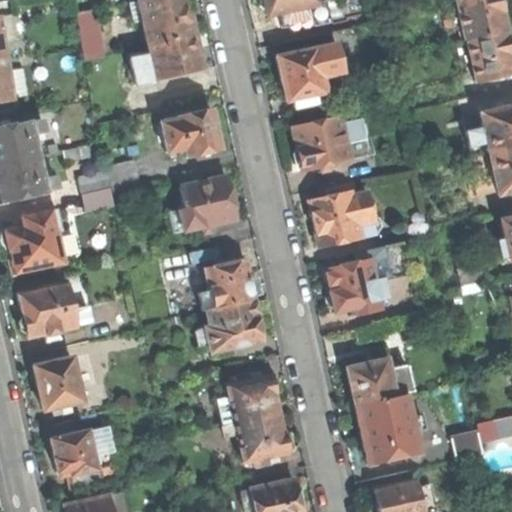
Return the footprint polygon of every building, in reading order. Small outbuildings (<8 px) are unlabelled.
[(187,0),(135,0),(129,1),(133,21),(142,19),(148,46),(195,35),(189,5),(187,0)] [(278,13),(281,29),(310,21),(312,29),(329,25),(324,2),(313,4),(312,0),(256,0),(257,3),(258,6),(264,10),(265,16),(278,13)] [(455,0),(463,34),(450,37),(452,44),(467,41),(504,32),(499,10),(501,10),(498,0),(455,0)] [(77,13),(85,60),(105,55),(96,9),(77,13)] [(511,65),(510,58),(504,32),(467,41),(476,83),(511,74),(511,65)] [(200,57),(195,35),(148,46),(150,53),(129,58),(134,84),(203,69),(200,57)] [(302,98),(304,105),(314,103),(312,96),(324,93),(320,79),(342,74),(335,44),(275,58),(280,82),(285,102),(302,98)] [(0,102),(13,100),(6,58),(0,58),(0,102)] [(511,105),(479,113),(482,129),(466,132),(465,127),(432,135),(439,164),(472,156),(469,144),(485,141),(488,153),(511,147),(511,105)] [(216,129),(211,108),(178,115),(178,116),(160,120),(168,153),(186,149),(188,157),(220,149),(216,129)] [(319,167),(321,173),(330,171),(329,165),(359,157),(352,128),(346,129),(349,142),(344,143),(338,118),(292,129),(296,150),(293,154),(294,160),(295,165),(300,167),(301,171),(319,167)] [(0,165),(37,157),(32,136),(44,133),(42,121),(30,123),(29,123),(11,126),(9,125),(0,127),(0,165)] [(0,202),(45,192),(44,190),(57,188),(54,175),(41,178),(39,167),(103,154),(101,142),(37,157),(0,165),(0,202)] [(511,147),(488,153),(488,155),(468,159),(476,198),(497,193),(497,194),(511,191),(511,147)] [(387,170),(416,163),(413,149),(383,155),(387,170)] [(106,166),(107,172),(110,187),(112,193),(139,186),(133,161),(106,166)] [(78,178),(82,194),(84,193),(109,187),(110,187),(107,172),(78,178)] [(231,195),(227,177),(181,187),(186,208),(170,212),(175,233),(203,227),(204,235),(214,232),(213,227),(218,226),(218,224),(236,219),(231,195)] [(114,206),(109,187),(84,193),(88,212),(114,206)] [(314,227),(318,248),(360,238),(357,225),(373,221),(373,220),(367,193),(350,197),(349,192),(337,195),(335,188),(326,190),(327,197),(308,202),(314,227)] [(9,258),(13,274),(64,262),(57,231),(62,230),(57,208),(12,218),(14,227),(2,230),(0,232),(0,245),(5,249),(7,249),(9,258)] [(511,217),(500,220),(504,236),(498,237),(501,255),(508,254),(509,260),(511,259),(511,217)] [(379,219),(373,220),(373,221),(357,225),(360,238),(375,235),(381,227),(379,219)] [(353,308),(355,316),(379,310),(378,302),(388,300),(384,282),(410,276),(403,244),(366,252),(368,260),(323,270),(329,296),(332,313),(353,308)] [(247,270),(245,259),(201,268),(206,290),(194,293),(198,311),(202,310),(253,299),(252,295),(254,294),(257,289),(255,281),(251,277),(249,278),(247,270)] [(464,285),(490,279),(486,263),(460,269),(464,285)] [(46,333),(46,336),(60,333),(59,330),(77,326),(77,324),(92,321),(89,305),(73,309),(67,280),(17,292),(21,308),(22,316),(19,322),(20,329),(24,332),(26,333),(27,337),(46,333)] [(259,326),(253,299),(202,310),(205,326),(200,328),(204,343),(209,342),(211,350),(262,339),(259,326)] [(353,329),(357,344),(386,337),(383,323),(353,329)] [(61,405),(63,413),(72,411),(71,403),(82,400),(72,357),(33,365),(39,392),(43,409),(61,405)] [(158,380),(186,374),(182,360),(155,365),(158,380)] [(348,379),(354,406),(397,397),(397,395),(413,391),(407,365),(387,370),(385,360),(345,369),(348,379)] [(250,379),(249,372),(234,375),(235,381),(226,384),(232,412),(221,414),(223,426),(280,414),(275,391),(279,390),(277,383),(275,375),(271,376),(271,374),(250,379)] [(362,442),(367,465),(419,453),(414,431),(425,428),(422,414),(411,416),(406,395),(397,397),(354,406),(362,442)] [(284,434),(280,414),(223,426),(225,436),(237,433),(243,461),(253,459),(255,466),(270,463),(268,456),(288,451),(288,449),(292,448),(290,440),(288,433),(284,434)] [(511,414),(489,420),(494,437),(511,432),(511,414)] [(494,439),(494,437),(489,420),(475,423),(477,432),(480,443),(494,439)] [(70,468),(75,492),(103,486),(99,469),(119,464),(109,426),(88,431),(51,439),(54,452),(56,459),(54,459),(57,471),(70,468)] [(482,453),(480,443),(477,432),(451,439),(456,460),(482,453)] [(301,511),(299,500),(294,478),(250,488),(252,494),(242,496),(245,511),(255,509),(255,511),(301,511)] [(422,511),(415,480),(373,490),(377,511),(422,511)] [(126,511),(122,492),(65,504),(66,511),(126,511)]
